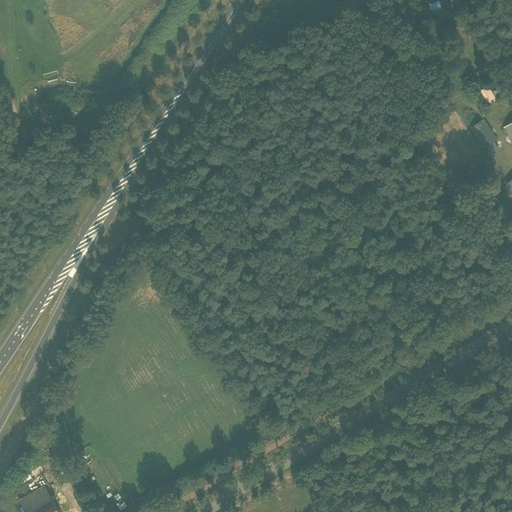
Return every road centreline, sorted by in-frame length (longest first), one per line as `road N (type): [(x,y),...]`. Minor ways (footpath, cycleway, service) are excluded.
road 1 (tertiary): [(202,511),(511,325)]
road 2 (primary): [(0,417),(129,168)]
road 3 (track): [(201,0),(147,82),(0,144)]
road 4 (primary): [(129,168),(0,363)]
road 5 (primary): [(129,168),(242,0)]
